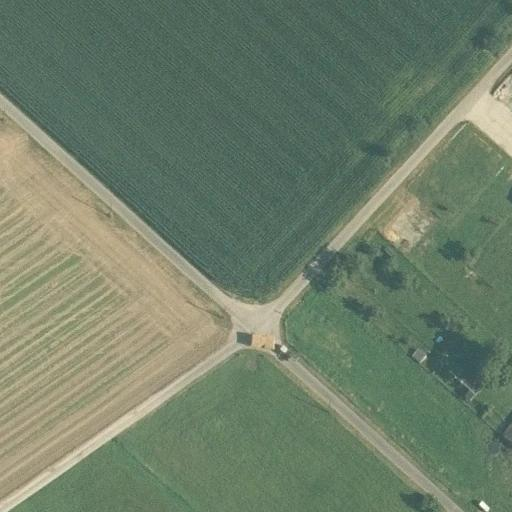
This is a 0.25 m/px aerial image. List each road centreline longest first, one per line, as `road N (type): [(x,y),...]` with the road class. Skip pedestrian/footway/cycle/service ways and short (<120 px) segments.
road 1 (track): [(511,54),(252,329)]
road 2 (track): [(252,329),(0,100)]
road 3 (track): [(0,508),(252,329)]
road 4 (track): [(452,511),(252,329)]
